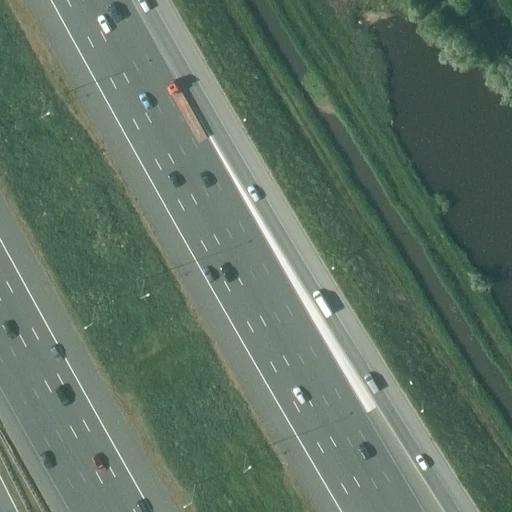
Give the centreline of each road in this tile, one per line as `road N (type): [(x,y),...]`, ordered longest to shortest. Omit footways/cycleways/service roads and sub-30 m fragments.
road 1 (motorway): [(452,511),(382,402),(151,111)]
road 2 (motorway): [(390,511),(151,111)]
road 3 (motorway): [(0,313),(113,511)]
road 4 (motorway): [(151,111),(91,0)]
